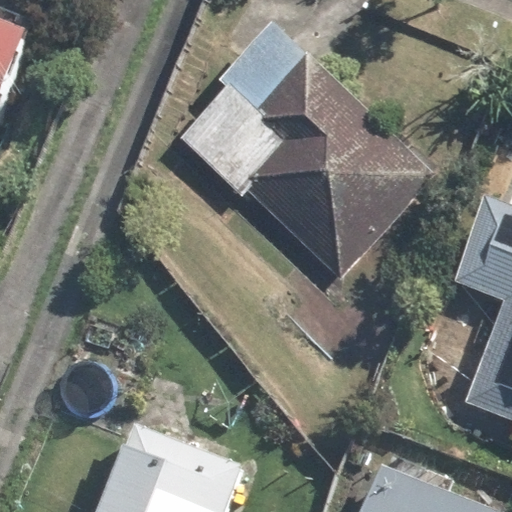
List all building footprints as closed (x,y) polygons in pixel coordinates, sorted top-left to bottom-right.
[(0,110),(30,32),(0,20),(0,110)] [(249,192),(342,280),(440,177),(278,24),(223,81),(228,86),(180,137),(244,197),(249,192)] [(465,401),(511,419),(511,206),(488,197),(454,282),(506,302),(465,401)] [(228,511),(245,468),(135,425),(101,511),(228,511)] [(364,511),(496,511),(383,466),(364,511)]
